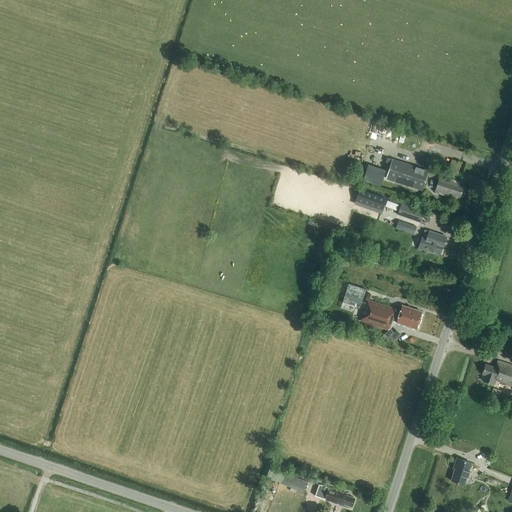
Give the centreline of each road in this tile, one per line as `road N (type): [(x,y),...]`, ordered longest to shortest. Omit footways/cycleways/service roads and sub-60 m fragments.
road 1 (unclassified): [(386,511),(511,129)]
road 2 (tertiary): [(182,511),(0,450)]
